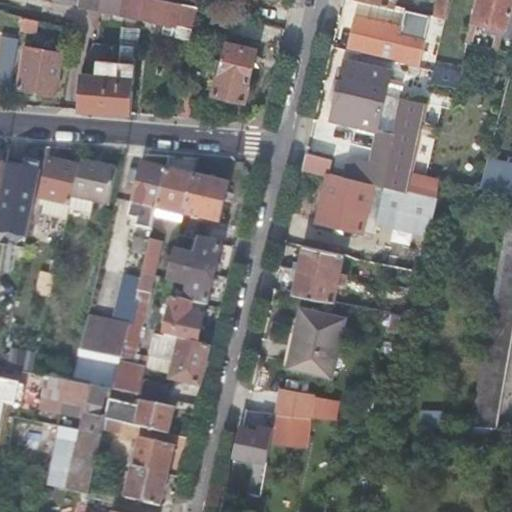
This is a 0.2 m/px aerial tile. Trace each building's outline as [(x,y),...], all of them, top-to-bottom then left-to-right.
[(80,0),(80,4),(168,19),(177,21),(176,31),(191,34),(199,5),(195,4),(175,0),(80,0)] [(435,0),(433,13),(445,16),(448,0),(435,0)] [(503,28),(510,6),(511,0),(476,0),(471,18),(503,28)] [(358,1),(346,46),(418,63),(424,38),(400,32),(401,24),(395,22),(395,19),(390,17),(389,21),(387,21),(389,9),(358,1)] [(177,21),(168,19),(166,29),(176,31),(177,21)] [(0,89),(8,91),(20,37),(4,34),(0,50),(0,89)] [(229,40),(215,90),(247,98),(260,48),(229,40)] [(81,73),(78,107),(131,111),(138,46),(88,42),(81,73)] [(25,44),(16,85),(56,93),(64,52),(25,44)] [(359,62),(391,69),(393,60),(361,52),(359,62)] [(385,184),(437,196),(441,180),(481,185),(496,123),(452,114),(453,107),(385,92),(391,69),(359,62),(343,59),(330,117),(378,127),(366,180),(373,182),(385,184)] [(433,80),(456,88),(463,69),(440,60),(433,80)] [(301,169),(327,175),(328,172),(331,158),(306,151),(301,169)] [(36,210),(66,217),(68,206),(69,203),(71,194),(78,165),(48,158),(36,210)] [(116,166),(79,158),(78,165),(71,194),(79,196),(91,199),(108,202),(116,166)] [(43,167),(8,161),(0,207),(0,227),(29,233),(43,167)] [(155,207),(165,168),(142,162),(131,201),(155,207)] [(193,175),(165,168),(155,207),(183,214),(183,213),(193,175)] [(361,229),(373,182),(366,180),(328,172),(327,175),(317,219),(361,229)] [(228,184),(193,175),(183,213),(218,222),(228,184)] [(377,220),(429,232),(437,196),(385,184),(377,220)] [(511,189),(469,426),(498,427),(511,346),(511,189)] [(88,211),(91,199),(79,196),(71,194),(69,203),(68,206),(88,211)] [(194,228),(180,224),(178,235),(192,238),(194,228)] [(148,237),(132,299),(144,302),(160,240),(148,237)] [(216,275),(223,245),(199,239),(195,255),(174,250),(171,264),(192,269),(216,275)] [(299,268),(344,278),(350,254),(304,244),(299,268)] [(207,305),(209,305),(216,275),(192,269),(171,264),(167,279),(164,295),(171,296),(174,281),(188,284),(185,299),(207,305)] [(294,292),(339,301),(344,278),(299,268),(294,292)] [(169,335),(171,335),(182,338),(198,342),(207,305),(185,299),(178,298),(171,296),(164,295),(155,331),(169,335)] [(299,334),(291,368),(330,377),(345,317),(300,307),(294,333),(299,334)] [(85,314),(69,380),(106,387),(110,388),(117,362),(126,323),(85,314)] [(155,331),(152,344),(168,347),(171,335),(169,335),(155,331)] [(173,378),(201,385),(211,345),(198,342),(182,338),(173,378)] [(117,362),(110,388),(140,394),(143,379),(146,368),(117,362)] [(106,387),(69,380),(47,375),(43,399),(100,411),(106,387)] [(27,383),(0,377),(0,428),(6,400),(22,404),(27,383)] [(143,379),(140,394),(165,399),(167,385),(162,384),(162,383),(143,379)] [(109,396),(104,417),(105,418),(120,422),(137,426),(168,433),(175,407),(143,399),(142,405),(109,396)] [(448,430),(449,410),(423,409),(422,429),(448,430)] [(82,412),(79,428),(101,433),(104,417),(100,416),(99,416),(82,412)] [(59,426),(16,417),(10,447),(53,456),(59,426)] [(120,422),(105,418),(103,428),(118,432),(120,422)] [(268,460),(275,421),(269,419),(268,425),(261,424),(260,430),(240,426),(234,454),(268,460)] [(79,428),(59,426),(53,456),(47,486),(67,491),(75,448),(79,428)] [(101,433),(79,428),(75,448),(67,491),(88,495),(101,433)] [(134,465),(169,474),(175,446),(141,437),(135,460),(129,459),(127,464),(134,465)] [(161,506),(169,474),(134,465),(127,464),(126,469),(132,471),(126,497),(161,506)]
